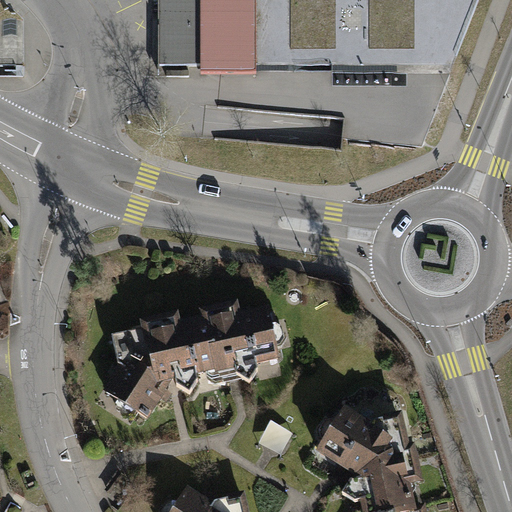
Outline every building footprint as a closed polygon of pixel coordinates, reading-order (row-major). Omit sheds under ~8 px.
[(255,0),(159,0),(159,65),(256,65),(255,0)] [(435,0),(271,0),(271,68),(436,69),(435,0)] [(240,307),(206,315),(215,370),(217,381),(235,374),(256,355),(280,351),(272,308),(242,317),(240,307)] [(206,315),(136,327),(141,350),(108,389),(130,408),(155,380),(215,370),(206,315)] [(312,445),(355,469),(360,511),(418,511),(406,438),(338,400),(312,445)] [(275,424),(262,444),(282,457),(295,437),(275,424)] [(230,511),(183,486),(164,511),(230,511)]
